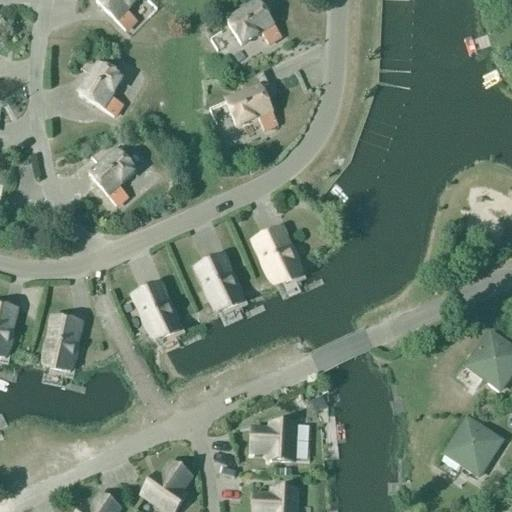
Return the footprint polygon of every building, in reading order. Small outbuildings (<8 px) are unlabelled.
[(99,0),(96,4),(125,33),(136,23),(126,13),(139,0),(99,0)] [(261,35),(268,47),(280,39),(258,4),(226,24),(241,48),(261,35)] [(91,78),(79,97),(114,119),(122,107),(110,100),(122,80),(99,65),(104,57),(94,50),(80,71),(91,78)] [(264,133),(277,127),(260,89),(268,86),(263,74),(240,84),(245,95),(225,104),(237,130),(258,120),(264,133)] [(116,189),(133,174),(115,153),(122,147),(114,137),(89,158),(97,168),(86,177),(113,209),(124,199),(116,189)] [(276,289),(300,278),(279,232),(255,243),(276,289)] [(221,258),(197,269),(217,315),(242,304),(221,258)] [(155,343),(179,332),(158,286),(134,297),(155,343)] [(15,312),(0,308),(0,360),(5,361),(15,312)] [(44,369),(70,374),(80,325),(54,320),(44,369)] [(500,393),(511,375),(511,351),(490,336),(466,370),(500,393)] [(466,422),(444,457),(479,479),(501,445),(466,422)] [(293,428),(271,427),(271,433),(252,433),(251,454),(270,455),(270,463),(292,464),(293,428)] [(161,482),(155,479),(143,497),(164,511),(176,511),(185,499),(179,495),(189,479),(171,467),(161,482)] [(269,471),(269,478),(290,479),(290,472),(269,471)] [(294,511),(295,494),(273,493),(273,499),(254,498),(253,511),(294,511)] [(90,511),(85,511),(84,511),(82,511),(117,511),(118,511),(100,499),(90,511)]
